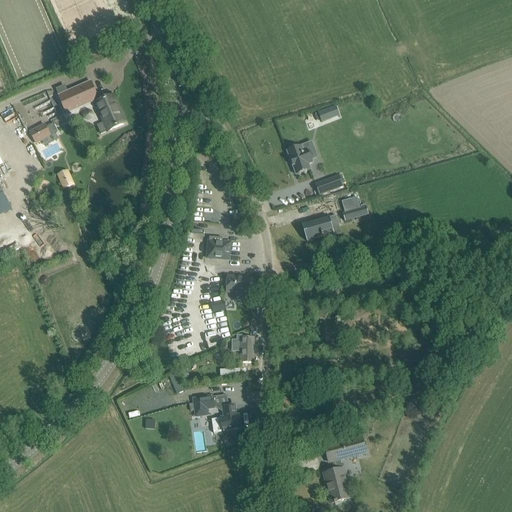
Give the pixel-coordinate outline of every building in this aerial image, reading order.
[(59,95),(59,96),(67,114),(67,113),(95,101),(96,103),(104,122),(103,123),(97,125),(101,134),(110,130),(116,128),(126,124),(122,116),(120,117),(112,97),(99,103),(98,100),(90,82),(68,92),(59,96),(59,95)] [(328,110),(319,113),(322,123),(332,119),(328,110)] [(36,144),(51,136),(45,125),(30,133),(36,144)] [(309,153),(305,155),(301,146),(298,147),(297,145),(290,148),(290,150),(287,152),(296,176),(310,170),(308,165),(313,163),(309,153)] [(59,176),(65,188),(72,185),(67,172),(59,176)] [(339,176),(316,185),(320,196),(343,187),(339,176)] [(62,190),(56,192),(61,203),(67,201),(62,190)] [(470,226),(468,206),(461,207),(460,201),(457,201),(456,195),(451,195),(455,228),(470,226)] [(345,222),(368,215),(366,207),(360,209),(357,198),(342,202),(345,213),(343,214),(345,222)] [(385,212),(410,211),(410,200),(384,200),(385,212)] [(309,229),(304,230),(307,242),(324,237),(323,233),(333,231),(330,223),(337,221),(336,216),(308,224),(309,229)] [(230,243),(209,242),(208,254),(217,255),(217,259),(229,260),(230,243)] [(228,277),(227,293),(236,294),(235,300),(245,301),(246,293),(251,293),(252,281),(239,280),(239,278),(228,277)] [(225,302),(211,305),(213,312),(226,309),(225,302)] [(242,336),(237,336),(237,341),(232,341),(232,352),(241,352),(241,363),(254,364),(254,338),(242,338),(242,336)] [(179,372),(169,376),(177,395),(186,391),(179,372)] [(215,408),(213,396),(193,399),(194,404),(189,405),(190,412),(195,412),(196,417),(208,415),(207,409),(215,408)] [(240,416),(236,416),(235,405),(223,407),(224,418),(221,418),(223,433),(231,432),(231,434),(237,433),(237,431),(242,430),(240,416)] [(146,420),(146,427),(154,428),(154,420),(146,420)] [(329,493),(332,504),(351,499),(344,470),(343,470),(340,460),(366,454),(362,438),(325,447),(329,463),(332,462),(335,472),(324,475),(327,474),(332,492),(329,493)]
